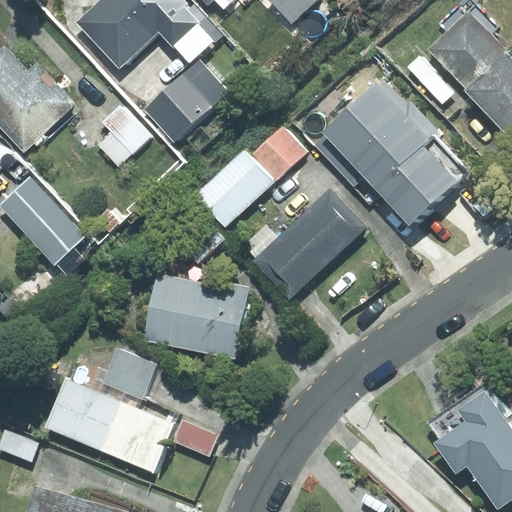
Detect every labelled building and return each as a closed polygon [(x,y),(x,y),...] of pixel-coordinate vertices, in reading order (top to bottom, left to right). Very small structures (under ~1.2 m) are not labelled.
[(100,0),(77,22),(119,67),(158,30),(174,47),(203,19),(184,0),(100,0)] [(203,0),(207,4),(210,0),(214,0),(224,10),(233,0),(203,0)] [(269,0),(292,24),(317,0),(269,0)] [(429,49),(472,94),(511,57),(490,35),(498,27),(472,0),(463,0),(438,24),(446,32),(429,49)] [(29,71),(4,45),(0,48),(0,127),(24,153),(34,144),(37,147),(74,112),(70,108),(74,104),(36,64),(29,71)] [(408,67),(442,104),(454,93),(420,56),(408,67)] [(511,58),(511,57),(472,94),(511,136),(511,58)] [(198,60),(144,110),(174,142),(228,92),(198,60)] [(379,85),(376,81),(321,133),(323,135),(315,143),(355,186),(365,177),(409,225),(466,172),(434,138),(439,133),(410,102),(407,105),(384,80),(379,85)] [(99,145),(118,166),(149,137),(120,105),(102,122),(112,133),(99,145)] [(274,182),(306,152),(282,126),(250,155),(274,182)] [(246,151),(198,194),(225,225),(274,182),(250,155),(246,151)] [(30,177),(0,205),(0,206),(54,264),(84,235),(30,177)] [(256,258),(253,261),(289,299),(366,228),(329,189),(278,237),(256,258)] [(184,247),(198,262),(223,238),(209,223),(184,247)] [(278,237),(266,224),(244,244),(256,258),(278,237)] [(247,290),(157,273),(144,341),(234,358),(247,290)] [(104,382),(143,399),(156,364),(116,348),(104,382)] [(102,451),(122,402),(65,379),(45,428),(102,451)] [(487,381),(427,424),(438,440),(434,443),(456,473),(467,465),(498,508),(511,498),(511,429),(504,419),(511,414),(487,381)] [(174,423),(122,402),(102,451),(153,473),(174,423)] [(218,435),(182,420),(174,442),(209,456),(218,435)] [(39,443),(5,430),(0,442),(0,449),(31,461),(39,443)] [(88,502),(36,487),(28,511),(147,511),(148,511),(91,495),(88,502)]
